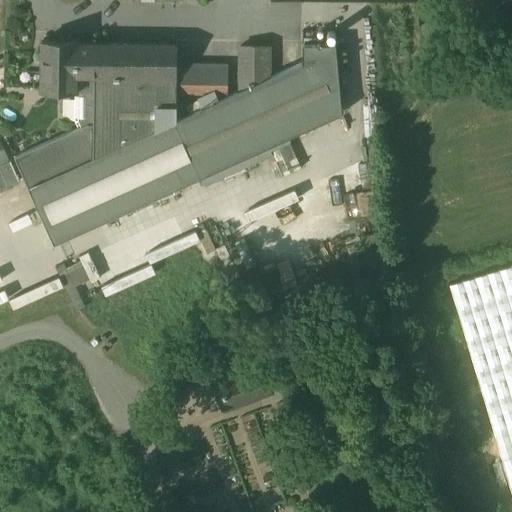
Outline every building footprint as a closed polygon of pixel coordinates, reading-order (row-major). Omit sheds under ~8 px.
[(77,43),(41,42),(40,92),(75,92),(76,92),(77,45),(77,43)] [(78,128),(16,157),(55,242),(337,111),(331,44),(298,44),(298,62),(265,77),(237,90),(174,119),(174,92),(76,92),(75,92),(74,121),(78,128)] [(175,46),(77,45),(76,92),(174,92),(175,65),(175,46)] [(237,46),(237,90),(265,77),(265,46),(237,46)] [(224,65),(175,65),(174,92),(224,92),(224,65)] [(0,159),(8,155),(0,136),(0,159)] [(10,161),(0,164),(0,189),(20,180),(10,161)] [(56,270),(58,277),(9,298),(13,306),(65,283),(72,300),(80,297),(75,285),(90,278),(82,258),(56,270)] [(511,264),(443,285),(499,458),(511,454),(511,264)] [(263,370),(213,387),(223,412),(272,395),(263,370)] [(492,461),(508,511),(511,511),(511,454),(499,458),(492,461)]
